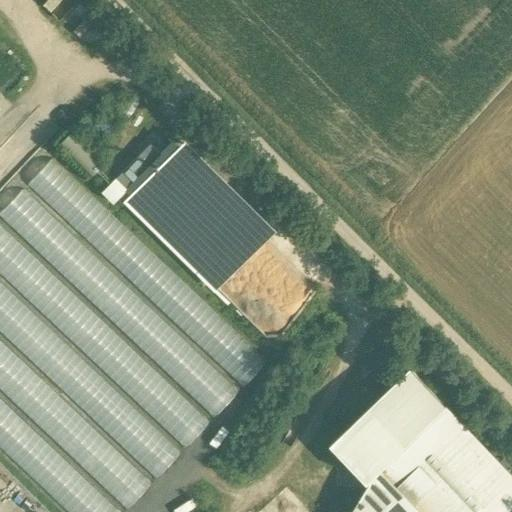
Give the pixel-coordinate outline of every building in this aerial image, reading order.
[(118,197),(212,287),(270,227),(172,133),(157,149),(147,140),(99,190),(113,203),(118,197)] [(246,383),(271,356),(51,155),(26,182),(246,383)] [(241,387),(22,185),(0,208),(0,213),(216,414),(241,387)] [(212,417),(0,221),(0,270),(187,444),(212,417)] [(0,277),(0,327),(157,476),(182,449),(0,277)] [(175,321),(172,324),(235,381),(238,378),(175,321)] [(153,480),(0,334),(0,385),(128,506),(153,480)] [(329,437),(371,480),(378,468),(446,403),(409,362),(329,437)] [(201,408),(204,405),(169,373),(166,376),(201,408)] [(0,443),(71,511),(122,511),(123,511),(0,393),(0,443)] [(507,511),(511,508),(511,472),(446,403),(378,468),(419,511),(507,511)] [(137,407),(181,446),(184,442),(140,404),(137,407)] [(113,501),(116,498),(71,452),(68,456),(113,501)] [(419,511),(378,468),(371,480),(351,511),(419,511)]
